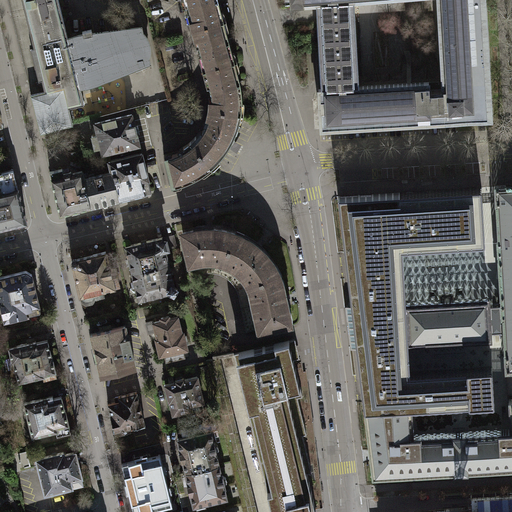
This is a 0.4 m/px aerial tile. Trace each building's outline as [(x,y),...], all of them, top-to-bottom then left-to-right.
[(7,0),(40,133),(73,124),(69,108),(84,104),(81,91),(81,90),(80,87),(85,87),(91,85),(149,63),(148,57),(150,50),(149,43),(146,37),(142,33),(141,27),(93,33),(83,34),(77,35),(71,37),(68,38),(58,0),(7,0)] [(192,31),(224,22),(217,0),(183,0),(186,6),(192,31)] [(437,0),(443,89),(445,121),(493,118),(485,0),(437,0)] [(355,10),(354,1),(316,4),(317,13),(322,88),(319,89),(320,107),(321,128),(439,122),(445,121),(443,89),(430,90),(429,82),(360,86),(355,10)] [(203,71),(234,63),(224,22),(192,31),(203,71)] [(209,109),(241,114),(242,106),(242,94),(240,84),(234,63),(203,71),(208,87),(209,95),(209,102),(209,109)] [(190,143),(211,168),(219,159),(223,155),(226,151),(228,148),(231,143),(233,139),(235,134),(237,129),(239,123),(241,114),(209,109),(207,117),(204,124),(200,131),(196,137),(190,143)] [(132,114),(95,123),(98,134),(92,136),(95,149),(101,147),(103,154),(140,145),(132,114)] [(211,168),(190,143),(184,147),(178,150),(171,153),(164,155),(172,187),(185,183),(191,180),(197,177),(204,173),(211,168)] [(112,172),(119,200),(151,192),(142,153),(109,161),(111,172),(112,172)] [(63,168),(50,171),(60,214),(90,207),(83,179),(84,179),(82,171),(72,173),(71,171),(64,173),(63,168)] [(0,228),(24,222),(15,185),(11,170),(0,172),(0,190),(0,191),(0,228)] [(83,179),(90,207),(119,200),(112,172),(111,172),(84,179),(83,179)] [(504,314),(505,329),(506,351),(507,368),(511,367),(511,184),(496,186),(497,202),(498,202),(500,239),(499,239),(502,302),(503,314),(504,314)] [(364,408),(412,406),(495,402),(493,365),(410,370),(408,342),(406,303),(403,248),(486,243),(482,187),(378,193),(351,194),(338,195),(364,408)] [(229,246),(234,232),(226,230),(217,228),(208,228),(203,228),(197,229),(183,233),(190,263),(196,261),(199,274),(206,273),(212,273),(217,274),(220,275),(225,262),(230,246),(229,246)] [(225,262),(220,275),(225,277),(230,281),(234,286),(237,291),(250,286),(250,285),(260,281),(261,281),(265,279),(266,280),(279,275),(274,265),(268,257),(261,249),(253,242),(243,236),(234,232),(229,246),(230,246),(225,262)] [(170,237),(147,243),(154,270),(177,264),(170,237)] [(132,276),(154,270),(147,243),(125,249),(132,276)] [(115,251),(71,262),(82,303),(125,292),(115,251)] [(184,291),(177,264),(154,270),(132,276),(139,302),(184,291)] [(0,276),(0,309),(2,320),(26,314),(25,308),(37,305),(29,270),(0,276)] [(250,286),(237,291),(239,297),(246,332),(290,322),(281,282),(279,275),(266,280),(265,279),(261,281),(260,281),(250,285),(250,286)] [(440,301),(406,303),(408,342),(491,337),(490,330),(505,329),(504,314),(503,314),(502,302),(488,303),(488,298),(454,300),(454,291),(439,292),(440,301)] [(176,316),(144,324),(147,332),(152,331),(160,363),(187,356),(176,316)] [(124,325),(89,334),(100,376),(135,367),(124,325)] [(46,338),(10,346),(18,380),(53,372),(46,338)] [(270,500),(312,491),(307,473),(312,472),(303,435),(307,434),(298,398),(303,397),(289,340),(239,352),(243,370),(238,371),(270,500)] [(194,376),(163,384),(171,413),(189,409),(190,416),(204,412),(194,376)] [(118,400),(106,403),(114,431),(143,423),(135,390),(117,395),(118,400)] [(59,395),(24,403),(31,435),(55,430),(56,433),(67,430),(59,395)] [(412,406),(364,408),(370,455),(373,475),(460,470),(511,466),(511,397),(509,398),(510,428),(414,433),(412,406)] [(176,438),(184,472),(216,464),(208,430),(176,438)] [(66,451),(36,459),(45,494),(83,484),(75,453),(67,455),(66,451)] [(164,460),(124,469),(133,511),(140,511),(168,505),(161,473),(166,472),(164,460)] [(224,497),(216,464),(184,472),(192,505),(224,497)] [(312,491),(270,500),(272,511),(311,511),(312,511),(316,510),(312,491)]
